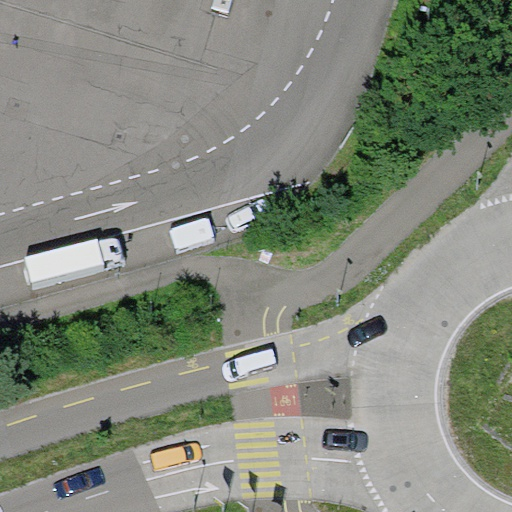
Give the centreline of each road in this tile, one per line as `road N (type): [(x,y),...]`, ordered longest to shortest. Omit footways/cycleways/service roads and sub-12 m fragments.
road 1 (secondary): [(421,309),(357,342),(0,439)]
road 2 (secondary): [(55,511),(283,457),(362,462),(420,477)]
road 3 (primary): [(421,309),(405,343),(396,413),(420,477)]
